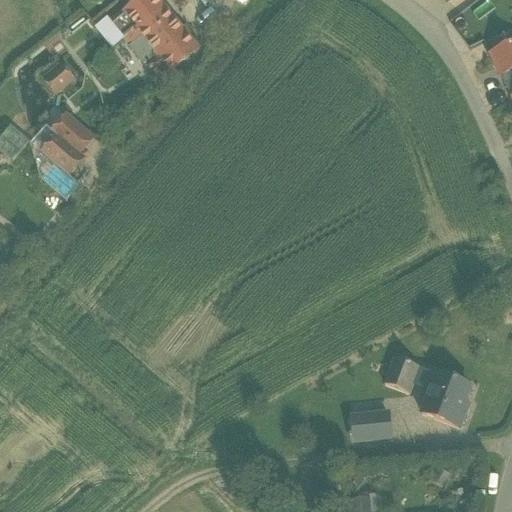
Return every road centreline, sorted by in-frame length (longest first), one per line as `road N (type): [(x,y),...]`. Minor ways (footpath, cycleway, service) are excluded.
road 1 (unclassified): [(511,445),(202,471),(148,511)]
road 2 (unclassified): [(393,0),(447,55),(511,186)]
